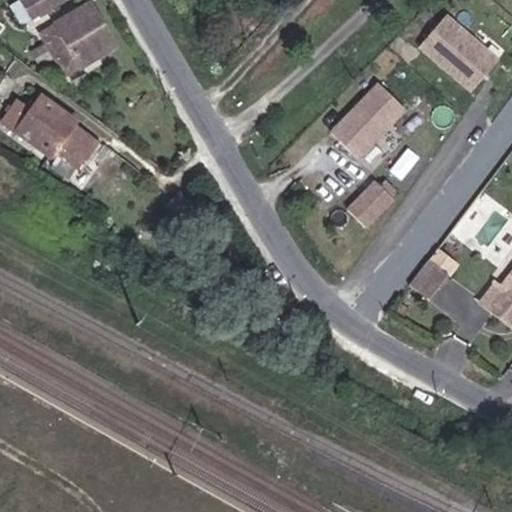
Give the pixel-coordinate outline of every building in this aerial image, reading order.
[(28,0),(35,10),(51,0),(28,0)] [(71,65),(120,39),(95,0),(93,0),(47,27),(71,65)] [(500,61),(447,16),(421,47),(474,92),(500,61)] [(7,112),(25,126),(46,96),(28,84),(7,112)] [(361,161),(408,114),(378,85),(332,132),(361,161)] [(59,152),(61,150),(79,123),(82,119),(49,93),(46,96),(25,126),(59,152)] [(61,150),(81,165),(100,140),(79,123),(61,150)] [(389,194),(368,177),(344,208),(365,224),(389,194)] [(432,296),(453,270),(432,254),(412,280),(432,296)] [(237,284),(256,292),(261,282),(242,273),(237,284)] [(511,282),(496,303),(511,315),(511,282)]
